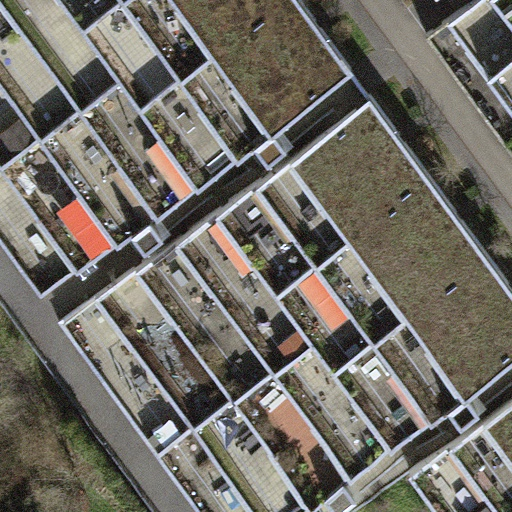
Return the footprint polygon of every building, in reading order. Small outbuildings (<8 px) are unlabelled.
[(79,109),(0,0),(0,85),(39,139),(79,109)] [(79,26),(60,0),(0,0),(79,109),(119,80),(79,26)] [(114,0),(60,0),(79,26),(114,0)] [(177,75),(122,0),(114,0),(79,26),(119,80),(137,104),(177,75)] [(279,0),(122,0),(177,75),(279,0)] [(349,73),(295,0),(279,0),(177,75),(236,155),(349,73)] [(405,0),(412,9),(423,0),(405,0)] [(490,77),(511,60),(511,25),(493,0),(480,0),(450,23),(490,77)] [(511,0),(493,0),(511,25),(511,0)] [(509,151),(511,148),(511,105),(490,77),(450,23),(426,41),(509,151)] [(511,60),(490,77),(511,105),(511,60)] [(236,155),(177,75),(137,104),(196,185),(236,155)] [(137,104),(119,80),(79,109),(156,214),(196,185),(137,104)] [(0,167),(39,139),(0,85),(0,167)] [(257,185),(312,260),(425,177),(370,102),(257,185)] [(156,214),(79,109),(39,139),(115,244),(156,214)] [(115,244),(39,139),(0,167),(0,168),(76,272),(115,244)] [(76,272),(0,168),(0,239),(42,297),(76,272)] [(312,260),(371,339),(484,256),(425,177),(312,260)] [(217,214),(272,289),(312,260),(257,185),(217,214)] [(175,244),(271,374),(313,344),(272,289),(217,214),(175,244)] [(136,274),(231,404),(271,374),(175,244),(136,274)] [(371,339),(430,420),(511,359),(511,294),(484,256),(371,339)] [(313,344),(331,368),(371,339),(312,260),(272,289),(313,344)] [(98,301),(194,431),(231,404),(136,274),(98,301)] [(60,329),(156,459),(194,431),(98,301),(60,329)] [(331,368),(390,449),(430,420),(371,339),(331,368)] [(271,374),(348,479),(390,449),(331,368),(313,344),(271,374)] [(231,404),(309,509),(348,479),(271,374),(231,404)] [(494,511),(511,511),(511,397),(446,446),(494,511)] [(194,431),(253,511),(303,511),(309,509),(231,404),(194,431)] [(156,459),(194,511),(253,511),(194,431),(156,459)] [(494,511),(446,446),(408,474),(435,511),(494,511)]
